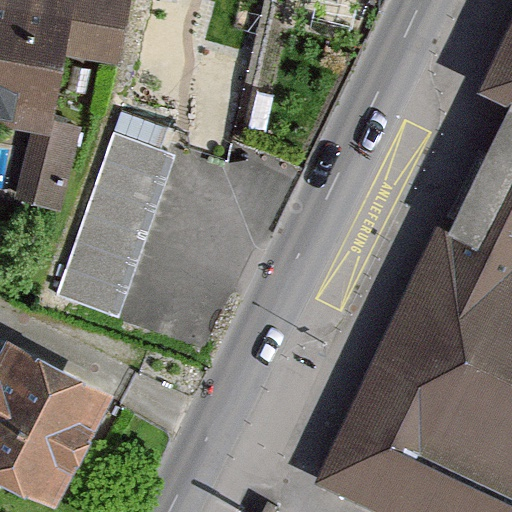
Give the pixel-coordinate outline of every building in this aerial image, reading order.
[(0,0),(0,124),(32,131),(17,203),(58,211),(75,130),(57,126),(70,63),(115,72),(130,0),(0,0)] [(185,68),(196,13),(148,4),(138,59),(185,68)] [(511,511),(511,17),(475,96),(506,111),(449,232),(431,224),(313,477),(388,511),(511,511)] [(112,319),(174,137),(115,117),(53,299),(112,319)] [(0,477),(57,507),(116,392),(9,337),(0,355),(0,477)]
